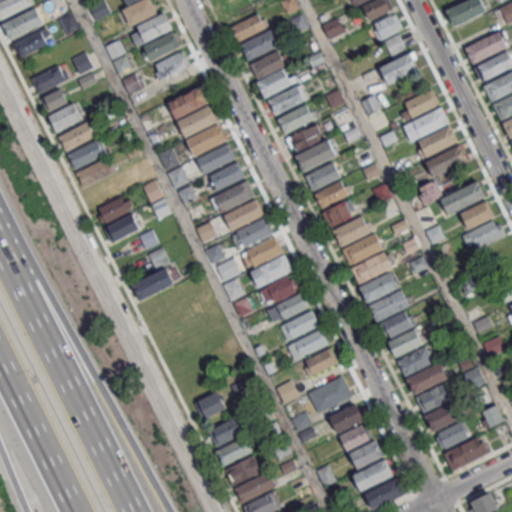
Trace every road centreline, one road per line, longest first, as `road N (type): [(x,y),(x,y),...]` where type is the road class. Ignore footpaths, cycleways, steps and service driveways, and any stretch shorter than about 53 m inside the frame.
road 1 (residential): [(187,0),(433,500)]
road 2 (tertiary): [(214,511),(0,86)]
road 3 (motorway): [(168,511),(0,203)]
road 4 (motorway): [(131,511),(0,247)]
road 5 (residential): [(511,199),(413,0)]
road 6 (motorway): [(0,369),(70,511)]
